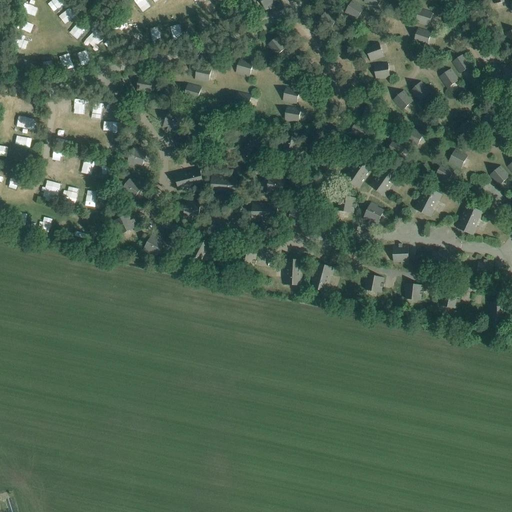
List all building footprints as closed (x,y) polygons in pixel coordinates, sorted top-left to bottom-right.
[(261,0),(266,9),(280,3),(278,0),(261,0)] [(345,12),(357,19),(364,8),(352,0),(345,12)] [(376,9),(381,0),(364,0),(364,1),(376,9)] [(414,22),(429,27),(434,12),(419,8),(414,22)] [(326,10),(318,22),(330,30),(338,19),(326,10)] [(414,43),(427,46),(432,32),(419,28),(414,43)] [(287,47),(279,36),(268,45),(276,56),(287,47)] [(366,47),(371,61),(385,57),(380,43),(366,47)] [(453,62),(461,74),(473,66),(465,54),(453,62)] [(249,76),(253,63),(240,59),(236,72),(249,76)] [(374,65),(376,79),(391,77),(389,63),(374,65)] [(209,82),(212,68),(198,65),(195,79),(209,82)] [(440,77),(447,88),(460,80),(452,69),(440,77)] [(137,90),(151,93),(153,79),(139,77),(137,90)] [(411,91),(421,102),(431,92),(422,82),(411,91)] [(198,101),(202,87),(188,84),(184,97),(198,101)] [(283,101),(297,104),(300,89),(286,86),(283,101)] [(393,100),(403,111),(414,101),(404,90),(393,100)] [(235,106),(249,109),(253,95),(238,91),(235,106)] [(362,118),(377,123),(382,109),(367,104),(362,118)] [(285,121),(299,123),(301,108),(287,106),(285,121)] [(482,119),(490,130),(503,122),(495,110),(482,119)] [(162,127),(177,133),(185,117),(177,113),(177,114),(170,111),(162,127)] [(350,131),(361,140),(370,129),(359,120),(350,131)] [(458,129),(467,140),(478,130),(469,120),(458,129)] [(191,131),(199,145),(212,137),(202,122),(196,126),(197,127),(191,131)] [(405,140),(418,147),(425,134),(412,127),(405,140)] [(240,153),(256,162),(268,140),(253,131),(249,137),(250,137),(245,146),(244,145),(240,153)] [(283,150),(299,154),(303,139),(284,135),(282,142),(284,143),(283,150)] [(388,152),(400,159),(406,148),(394,141),(388,152)] [(312,153),(312,160),(327,160),(327,144),(310,144),(310,153),(312,153)] [(136,165),(141,167),(149,152),(135,145),(127,163),(135,167),(136,165)] [(449,162),(461,169),(468,155),(456,149),(449,162)] [(344,178),(360,188),(374,168),(358,157),(353,164),(354,165),(349,173),(348,172),(344,178)] [(435,177),(447,183),(455,170),(443,163),(435,177)] [(370,185),(385,197),(390,191),(389,190),(395,181),(396,182),(400,177),(385,166),(370,185)] [(490,175),(499,186),(511,177),(501,166),(490,175)] [(175,173),(179,192),(204,185),(200,167),(192,169),(193,170),(183,173),(182,171),(175,173)] [(290,188),(304,193),(310,175),(302,172),(301,175),(295,173),(290,188)] [(229,195),(237,196),(238,176),(212,175),(211,194),(219,195),(219,193),(229,194),(229,195)] [(129,195),(134,198),(145,185),(133,176),(121,190),(128,196),(129,195)] [(267,193),(282,196),(286,178),(278,176),(277,179),(271,177),(267,193)] [(415,209),(432,217),(435,211),(434,210),(438,200),(439,201),(442,195),(425,187),(415,209)] [(337,211),(353,214),(356,198),(337,194),(336,202),(338,202),(337,211)] [(184,218),(200,220),(201,201),(194,200),(194,202),(186,201),(184,218)] [(363,219),(377,225),(384,209),(378,207),(379,205),(372,201),(363,219)] [(252,221),(261,221),(261,220),(269,220),(269,221),(278,221),(278,202),(252,202),(252,221)] [(289,217),(303,223),(310,205),(302,202),(301,205),(295,202),(289,217)] [(457,228),(474,235),(477,229),(476,229),(480,219),(481,219),(484,212),(466,205),(457,228)] [(117,226),(121,234),(137,227),(130,213),(113,221),(116,227),(117,226)] [(151,253),(158,257),(166,243),(153,235),(144,250),(151,254),(151,253)] [(185,260),(202,269),(206,261),(204,261),(209,251),(211,252),(214,245),(198,236),(185,260)] [(402,263),(402,264),(410,264),(409,244),(394,245),(394,263),(402,263)] [(237,266),(253,270),(257,254),(238,249),(236,258),(239,259),(237,266)] [(442,269),(442,270),(449,270),(449,251),(433,252),(434,269),(442,269)] [(284,285),(303,286),(305,261),(286,259),(285,268),(286,268),(286,277),(284,277),(284,285)] [(477,278),(493,279),(494,261),(478,261),(477,278)] [(310,287),(329,292),(331,285),(329,285),(332,275),(333,275),(335,267),(316,263),(310,287)] [(365,290),(382,293),(385,278),(365,275),(364,282),(366,283),(365,290)] [(405,299),(423,301),(424,286),(405,284),(405,292),(406,292),(405,299)] [(441,307),(458,309),(459,294),(441,292),(440,300),(441,301),(441,307)] [(488,321),(488,329),(508,328),(507,302),(489,302),(489,310),(490,310),(490,321),(488,321)]
